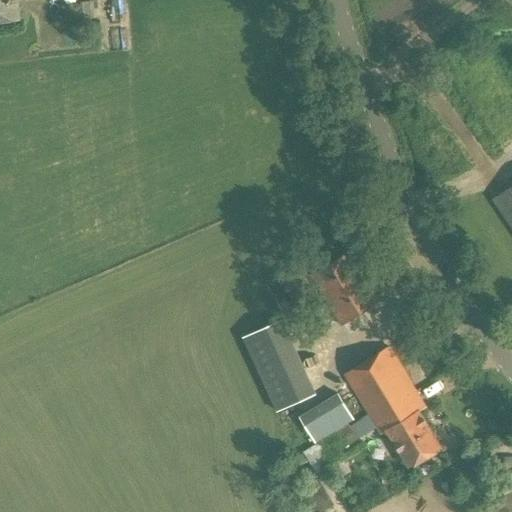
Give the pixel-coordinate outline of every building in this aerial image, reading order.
[(0,0),(0,22),(20,20),(17,0),(0,0)] [(511,231),(511,185),(491,200),(511,231)] [(340,325),(381,300),(350,250),(310,275),(340,325)] [(280,315),(241,332),(275,407),(314,390),(280,315)] [(440,447),(419,411),(426,406),(389,345),(344,373),(381,434),(388,430),(409,465),(440,447)] [(337,388),(298,411),(315,440),(354,416),(337,388)] [(338,450),(357,438),(348,424),(329,436),(338,450)] [(327,442),(311,442),(310,464),(326,465),(327,442)]
